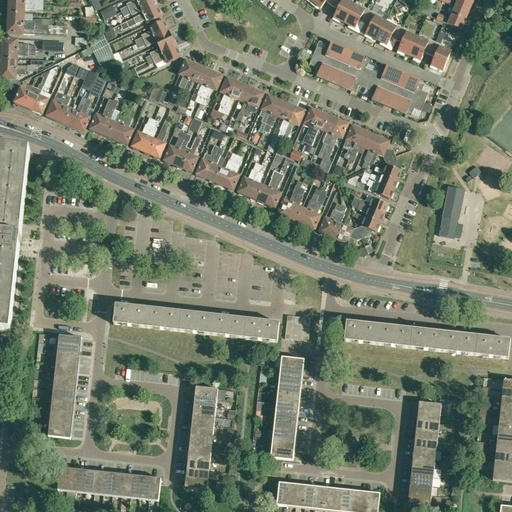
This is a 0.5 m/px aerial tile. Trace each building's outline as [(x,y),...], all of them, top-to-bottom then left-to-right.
[(89,1),(92,7),(94,11),(101,8),(96,0),(92,0),(90,1),(89,1)] [(136,0),(126,5),(127,6),(120,10),(122,14),(129,10),(151,0),(136,0)] [(153,0),(151,0),(129,10),(122,14),(124,17),(131,14),(132,16),(142,11),(144,15),(158,8),(153,0)] [(326,2),(332,7),(336,0),(312,0),(310,3),(316,8),(317,6),(319,8),(320,9),(326,2)] [(344,0),(336,0),(332,7),(338,11),(333,20),(339,24),(340,21),(345,24),(354,6),(344,0)] [(470,10),(457,4),(446,0),(438,0),(449,5),(449,6),(455,9),(453,15),(466,20),(470,10)] [(470,10),(474,0),(458,0),(459,0),(458,0),(446,0),(457,4),(470,10)] [(42,11),(43,6),(36,5),(9,4),(8,14),(24,15),(24,11),(35,11),(42,11)] [(376,17),(377,15),(380,8),(375,5),(374,7),(372,10),(371,12),(364,24),(370,27),(365,37),(371,40),(372,38),(376,41),(386,22),(376,17)] [(364,24),(371,12),(366,9),(364,11),(354,6),(345,24),(349,26),(348,28),(354,31),(359,22),(364,24)] [(162,17),(158,8),(144,15),(126,23),(129,28),(146,20),(148,24),(162,17)] [(24,20),(24,15),(8,14),(8,24),(52,26),(52,21),(35,21),(24,20)] [(466,20),(453,15),(450,20),(444,18),(444,17),(438,14),(436,20),(462,31),(466,20)] [(96,28),(97,19),(81,18),(81,27),(96,28)] [(391,38),(396,41),(402,28),(387,20),(386,22),(376,41),(381,43),(380,45),(386,48),(391,38)] [(136,45),(144,41),(168,30),(164,21),(150,27),(151,31),(141,36),(142,38),(135,41),(136,45)] [(66,27),(52,26),(8,24),(8,33),(65,36),(66,27)] [(405,55),(409,57),(418,38),(407,33),(408,31),(402,28),(396,41),(402,44),(398,54),(404,57),(405,55)] [(114,30),(105,33),(108,41),(116,38),(114,30)] [(168,30),(144,41),(136,45),(138,49),(146,46),(147,47),(157,42),(159,46),(173,40),(168,30)] [(418,38),(409,57),(414,59),(413,61),(419,64),(424,53),(429,56),(435,43),(434,43),(437,36),(433,34),(431,41),(429,40),(428,42),(418,38)] [(29,45),(18,44),(18,41),(2,40),(2,50),(28,51),(35,51),(36,46),(29,46),(29,45)] [(147,63),(153,60),(177,49),(173,40),(159,46),(160,49),(150,54),(151,56),(145,58),(147,63)] [(92,47),(97,60),(102,57),(112,53),(107,41),(92,47)] [(435,43),(429,56),(435,58),(430,69),(437,71),(438,69),(443,71),(451,52),(440,48),(441,45),(435,43)] [(43,44),(42,52),(50,52),(54,52),(62,53),(63,46),(43,44)] [(317,47),(313,56),(341,68),(348,52),(331,45),(330,47),(325,45),(323,50),(317,47)] [(177,49),(153,60),(147,63),(149,66),(154,64),(155,65),(165,60),(167,64),(181,58),(177,49)] [(35,57),(35,51),(28,51),(2,50),(1,60),(17,60),(17,57),(28,57),(28,56),(35,57)] [(368,80),(372,71),(366,68),(369,63),(363,61),(364,59),(348,52),(341,68),(368,80)] [(112,53),(102,57),(97,60),(99,65),(105,62),(105,63),(115,58),(112,53)] [(313,73),(318,75),(317,78),(334,85),(338,74),(341,68),(313,56),(309,65),(310,66),(315,68),(314,73),(313,73)] [(115,58),(105,63),(107,68),(117,64),(115,58)] [(17,66),(17,60),(1,60),(1,70),(25,71),(37,72),(37,66),(27,65),(27,67),(17,66)] [(177,94),(182,97),(185,90),(195,65),(186,61),(179,76),(183,78),(179,87),(180,88),(177,94)] [(74,78),(76,74),(79,67),(73,64),(67,69),(65,74),(74,78)] [(195,65),(185,90),(182,97),(186,98),(193,82),(198,84),(204,69),(195,65)] [(57,68),(51,71),(33,111),(42,115),(51,95),(45,93),(47,88),(48,89),(57,68)] [(81,68),(77,77),(84,81),(88,71),(81,68)] [(341,68),(338,74),(334,85),(350,92),(351,89),(356,92),(359,86),(365,89),(368,80),(341,68)] [(372,71),(368,80),(396,92),(399,86),(403,75),(387,68),(386,70),(381,68),(378,73),(372,71)] [(134,69),(125,73),(130,83),(139,78),(134,69)] [(195,102),(200,104),(203,97),(214,73),(204,69),(198,84),(201,86),(197,95),(198,96),(195,102)] [(9,87),(10,89),(20,83),(19,81),(16,81),(17,75),(25,75),(25,71),(1,70),(0,80),(9,80),(9,87)] [(32,87),(30,92),(24,107),(33,111),(51,71),(42,75),(41,77),(43,79),(41,86),(39,85),(37,89),(32,87)] [(88,71),(84,81),(83,83),(93,87),(97,77),(98,75),(96,73),(96,74),(88,71)] [(214,73),(203,97),(200,104),(205,106),(207,100),(209,100),(213,90),(217,92),(223,77),(214,73)] [(403,75),(399,86),(396,92),(424,104),(426,100),(427,97),(428,94),(427,94),(421,92),(424,87),(419,84),(420,82),(403,75)] [(97,77),(93,87),(92,88),(102,92),(106,82),(97,77)] [(221,118),(223,114),(236,83),(227,79),(220,94),(224,95),(220,105),(221,105),(218,112),(219,112),(217,116),(221,118)] [(368,97),(374,99),(373,101),(389,108),(394,97),(396,92),(368,80),(365,89),(371,92),(368,97)] [(14,103),(24,107),(30,92),(32,87),(26,85),(23,89),(20,88),(21,86),(20,83),(10,89),(13,93),(18,95),(14,103)] [(245,87),(236,83),(223,114),(228,116),(230,109),(234,99),(239,101),(245,87)] [(119,89),(112,86),(109,91),(117,94),(119,89)] [(241,121),(255,91),(245,87),(239,101),(244,104),(240,113),(239,113),(236,120),(241,122),(241,121)] [(264,95),(255,91),(241,121),(246,123),(253,107),(258,109),(264,95)] [(138,96),(129,92),(125,101),(134,105),(138,96)] [(159,92),(155,102),(162,105),(166,95),(159,92)] [(396,92),(394,97),(389,108),(406,115),(407,113),(412,115),(412,114),(414,110),(420,112),(420,113),(424,104),(396,92)] [(46,117),(56,121),(66,96),(62,94),(58,104),(53,102),(46,117)] [(70,98),(66,96),(56,121),(65,125),(72,110),(66,107),(70,98)] [(267,125),(277,101),(268,97),(262,111),(265,113),(261,123),(262,123),(259,129),(264,131),(267,125)] [(75,129),(85,104),(87,100),(83,98),(77,112),(72,110),(65,125),(75,129)] [(145,102),(139,99),(137,105),(143,107),(145,102)] [(87,100),(85,104),(75,129),(84,133),(90,118),(85,115),(91,101),(87,100)] [(109,100),(109,101),(102,118),(96,115),(90,130),(100,134),(110,110),(113,102),(109,100)] [(114,100),(113,102),(110,110),(100,134),(109,138),(115,123),(110,121),(118,102),(114,100)] [(277,101),(267,125),(264,131),(269,133),(271,127),(272,127),(276,118),(280,119),(286,104),(277,101)] [(296,108),(286,104),(280,119),(284,121),(280,130),(280,131),(277,138),(282,140),(296,108)] [(178,106),(177,112),(185,115),(187,109),(178,106)] [(296,108),(282,140),(286,141),(293,124),(299,127),(305,112),(296,108)] [(132,110),(128,117),(118,142),(127,146),(133,131),(128,129),(132,119),(134,116),(135,111),(132,110)] [(302,143),(307,145),(321,114),(311,110),(305,124),(310,127),(306,136),(305,136),(302,143)] [(330,117),(321,114),(307,145),(312,147),(315,140),(314,139),(318,130),(323,132),(330,117)] [(118,142),(128,117),(124,115),(123,118),(118,116),(115,123),(109,138),(118,142)] [(339,121),(330,117),(323,132),(327,134),(323,144),(324,144),(328,146),(330,142),(339,121)] [(192,120),(186,118),(184,124),(190,126),(192,120)] [(141,152),(151,127),(154,121),(149,119),(147,125),(146,125),(142,135),(138,133),(132,148),(141,152)] [(154,121),(151,127),(141,152),(150,156),(156,141),(153,139),(157,130),(156,129),(159,123),(154,121)] [(325,152),(324,156),(321,162),(320,166),(318,170),(328,174),(331,166),(329,159),(332,151),(337,138),(342,140),(349,125),(339,121),(330,142),(328,146),(325,152)] [(166,145),(162,143),(166,134),(165,133),(168,127),(163,125),(156,141),(150,156),(159,159),(166,145)] [(351,144),(347,154),(345,159),(349,161),(351,156),(361,131),(352,127),(346,142),(351,144)] [(351,156),(349,161),(348,163),(353,165),(356,158),(355,157),(357,153),(362,155),(364,150),(371,135),(361,131),(351,156)] [(178,139),(174,148),(170,147),(164,161),(173,165),(186,134),(183,133),(180,139),(178,139)] [(183,169),(189,155),(191,150),(186,148),(188,143),(189,143),(192,137),(186,134),(173,165),(183,169)] [(380,139),(371,135),(364,150),(368,152),(364,161),(365,162),(362,168),(367,170),(370,164),(374,154),(380,139)] [(196,138),(191,150),(189,155),(183,169),(192,173),(198,159),(193,156),(197,146),(198,147),(201,141),(196,138)] [(380,139),(374,154),(370,164),(374,165),(378,156),(383,158),(382,160),(384,162),(394,158),(392,154),(386,151),(390,143),(380,139)] [(275,148),(269,145),(266,150),(273,153),(275,148)] [(206,179),(216,155),(219,148),(215,146),(211,157),(205,155),(203,161),(197,175),(206,179)] [(224,150),(219,148),(216,155),(206,179),(215,183),(221,168),(216,166),(220,157),(221,157),(224,150)] [(0,332),(10,333),(12,316),(18,317),(24,264),(18,263),(20,246),(30,152),(2,149),(0,169),(0,332)] [(302,156),(293,152),(290,159),(299,163),(302,156)] [(225,170),(221,168),(215,183),(225,187),(237,156),(233,154),(230,161),(229,160),(225,170)] [(276,155),(273,162),(280,165),(283,158),(276,155)] [(242,158),(237,156),(225,187),(233,191),(239,176),(236,175),(240,165),(242,158)] [(396,162),(394,158),(384,162),(385,165),(387,166),(385,172),(376,168),(375,172),(383,175),(398,181),(402,172),(393,168),(396,162)] [(310,162),(303,159),(300,165),(308,168),(310,162)] [(311,162),(308,169),(317,172),(318,170),(320,166),(311,162)] [(247,197),(258,173),(260,166),(256,164),(253,171),(252,170),(248,180),(244,178),(238,193),(247,197)] [(260,166),(258,173),(247,197),(256,201),(262,186),(259,185),(263,175),(265,168),(260,166)] [(335,167),(332,174),(333,175),(339,177),(341,178),(343,174),(344,171),(335,167)] [(470,173),(473,179),(481,174),(477,168),(470,173)] [(266,205),(276,180),(279,174),(274,172),(271,178),(272,179),(268,189),(262,186),(256,201),(266,205)] [(394,189),(398,181),(383,175),(381,180),(364,173),(362,177),(394,189)] [(279,174),(276,180),(266,205),(275,208),(281,194),(276,192),(280,182),(281,183),(284,176),(279,174)] [(390,200),(394,189),(362,177),(361,181),(362,183),(367,185),(367,186),(377,190),(375,194),(390,200)] [(295,186),(292,193),(289,203),(283,200),(277,215),(287,220),(297,195),(300,188),(295,186)] [(300,188),(297,195),(287,220),(296,223),(302,209),(299,207),(303,198),(302,197),(305,190),(303,190),(304,187),(302,186),(301,189),(300,188)] [(443,218),(439,237),(454,240),(454,236),(457,224),(457,220),(458,221),(463,195),(464,191),(449,187),(443,218)] [(306,210),(302,209),(296,223),(305,227),(315,203),(318,196),(314,194),(311,201),(310,201),(306,210)] [(352,202),(384,214),(385,211),(387,212),(388,211),(389,208),(389,207),(387,206),(388,205),(374,199),(371,204),(361,200),(362,199),(354,196),(352,202)] [(380,224),(384,214),(352,202),(351,205),(352,207),(358,209),(357,210),(367,214),(366,218),(380,224)] [(315,203),(305,227),(314,231),(321,216),(317,215),(321,205),(315,203)] [(328,237),(338,213),(341,206),(337,204),(334,211),(330,220),(325,218),(319,233),(328,237)] [(341,206),(338,213),(328,237),(337,241),(343,226),(340,225),(345,215),(344,215),(346,208),(341,206)] [(376,233),(380,224),(366,218),(365,218),(354,213),(352,217),(364,222),(362,227),(359,226),(357,227),(361,239),(365,237),(368,230),(376,233)] [(357,240),(361,239),(357,227),(354,228),(353,230),(348,228),(351,220),(347,218),(344,226),(343,226),(337,241),(347,246),(351,237),(357,240)] [(361,248),(356,255),(363,258),(368,256),(365,249),(362,249),(361,248)] [(114,325),(147,329),(149,309),(116,306),(114,325)] [(181,313),(149,309),(147,329),(179,332),(181,313)] [(214,317),(181,313),(179,332),(212,336),(214,317)] [(247,320),(214,317),(212,336),(245,340),(247,320)] [(277,343),(279,324),(247,320),(245,340),(277,343)] [(344,342),(377,346),(379,326),(347,323),(344,342)] [(411,330),(379,326),(377,346),(409,349),(411,330)] [(409,349),(442,353),(444,333),(411,330),(409,349)] [(477,337),(444,333),(442,353),(474,356),(477,337)] [(60,337),(59,338),(59,347),(81,349),(82,339),(60,337)] [(474,356),(508,360),(510,341),(477,337),(474,356)] [(80,358),(81,349),(59,347),(58,356),(80,358)] [(79,367),(80,358),(58,356),(57,365),(79,367)] [(304,361),(282,359),(281,368),(303,370),(304,361)] [(78,376),(79,367),(57,365),(56,374),(78,376)] [(302,379),(303,370),(281,368),(280,377),(302,379)] [(56,374),(55,383),(77,385),(78,376),(56,374)] [(301,389),(302,379),(280,377),(279,386),(301,389)] [(511,381),(504,380),(503,389),(511,390),(511,381)] [(76,394),(77,385),(55,383),(54,392),(76,394)] [(278,395),(300,398),(301,389),(279,386),(278,395)] [(218,391),(196,388),(195,397),(217,400),(218,391)] [(511,399),(511,390),(503,389),(502,399),(511,399)] [(75,403),(76,394),(54,392),(53,401),(75,403)] [(299,407),(300,398),(278,395),(277,404),(299,407)] [(195,397),(194,407),(216,409),(217,400),(195,397)] [(511,409),(511,399),(502,399),(501,408),(511,409)] [(74,412),(75,403),(53,401),(52,410),(74,412)] [(298,416),(299,407),(277,404),(276,414),(298,416)] [(419,404),(418,413),(440,415),(441,406),(419,404)] [(194,407),(193,416),(215,418),(216,409),(194,407)] [(40,409),(32,408),(31,416),(39,417),(40,409)] [(511,418),(511,409),(501,408),(500,417),(511,418)] [(52,410),(51,418),(51,419),(73,421),(74,412),(52,410)] [(417,422),(439,424),(440,415),(418,413),(417,422)] [(276,414),(275,423),(297,425),(298,416),(276,414)] [(192,425),(214,427),(215,418),(193,416),(192,425)] [(499,426),(511,427),(511,418),(500,417),(499,426)] [(72,430),(73,421),(51,419),(50,428),(72,430)] [(417,422),(416,431),(438,433),(439,424),(417,422)] [(296,434),(297,425),(275,423),(274,432),(296,434)] [(192,425),(191,434),(213,436),(214,427),(192,425)] [(511,436),(511,427),(499,426),(498,435),(511,436)] [(71,440),(72,430),(50,428),(49,438),(71,440)] [(437,443),(438,433),(416,431),(415,440),(437,443)] [(296,434),(274,432),(273,441),(295,443),(296,434)] [(212,445),(213,436),(191,434),(190,443),(212,445)] [(511,446),(511,436),(498,435),(497,445),(511,446)] [(415,440),(414,449),(436,452),(437,443),(415,440)] [(294,452),(295,443),(273,441),(272,450),(294,452)] [(190,443),(189,452),(211,455),(212,445),(190,443)] [(511,455),(511,446),(497,445),(496,454),(511,455)] [(414,449),(413,458),(435,461),(436,452),(414,449)] [(293,462),(294,452),(272,450),(271,459),(293,462)] [(189,452),(188,461),(211,464),(211,455),(189,452)] [(485,453),(477,452),(476,460),(484,461),(485,453)] [(511,455),(496,454),(489,453),(488,462),(495,463),(511,464),(511,455)] [(413,458),(412,468),(434,470),(435,461),(413,458)] [(188,461),(187,471),(210,473),(211,464),(188,461)] [(511,474),(511,464),(495,463),(494,472),(511,474)] [(26,465),(16,464),(15,474),(25,475),(26,465)] [(433,479),(434,470),(412,468),(411,477),(433,479)] [(68,492),(70,470),(61,469),(58,491),(68,492)] [(79,471),(70,470),(68,492),(77,493),(79,471)] [(88,472),(79,471),(77,493),(86,494),(88,472)] [(187,471),(186,480),(209,482),(210,473),(187,471)] [(86,494),(95,495),(97,473),(88,472),(86,494)] [(511,474),(494,472),(493,481),(511,483),(511,474)] [(106,474),(97,473),(95,495),(104,496),(106,474)] [(106,474),(104,496),(113,497),(115,475),(106,474)] [(124,476),(115,475),(113,497),(122,498),(124,476)] [(134,477),(124,476),(122,498),(131,499),(134,477)] [(143,478),(134,477),(131,499),(140,500),(143,478)] [(411,477),(410,486),(432,488),(433,479),(411,477)] [(152,479),(143,478),(140,500),(149,501),(152,479)] [(152,479),(149,501),(159,502),(161,480),(152,479)] [(185,489),(208,491),(209,482),(186,480),(185,489)] [(228,484),(222,483),(220,483),(220,492),(227,493),(228,484)] [(280,484),(277,507),(287,508),(289,485),(280,484)] [(298,486),(289,485),(287,508),(296,509),(298,486)] [(298,486),(296,509),(305,510),(307,487),(298,486)] [(410,486),(409,495),(431,497),(432,488),(410,486)] [(316,488),(307,487),(305,510),(314,511),(316,488)] [(326,489),(316,488),(314,511),(323,511),(326,489)] [(326,489),(323,511),(326,511),(332,511),(335,490),(326,489)] [(341,511),(344,491),(335,490),(332,511),(341,511)] [(350,511),(353,492),(344,491),(341,511),(350,511)] [(359,511),(362,493),(353,492),(350,511),(359,511)] [(369,511),(371,494),(362,493),(359,511),(369,511)] [(371,494),(369,511),(378,511),(380,495),(371,494)] [(409,495),(408,504),(430,507),(431,497),(409,495)]
